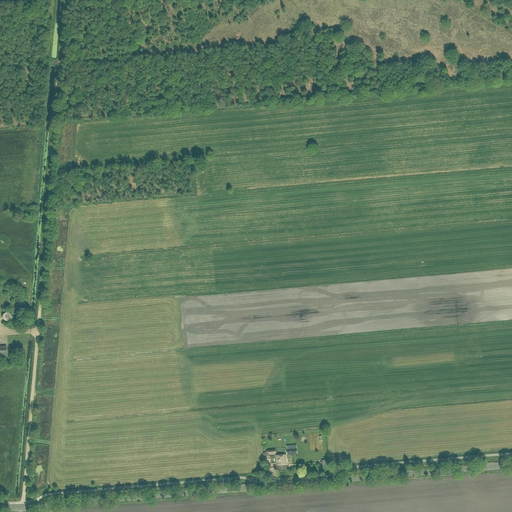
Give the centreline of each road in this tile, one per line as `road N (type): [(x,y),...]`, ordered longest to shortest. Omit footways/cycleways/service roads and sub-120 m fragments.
road 1 (tertiary): [(22,507),(511,465)]
road 2 (track): [(58,64),(36,332)]
road 3 (unclassified): [(22,507),(36,332)]
